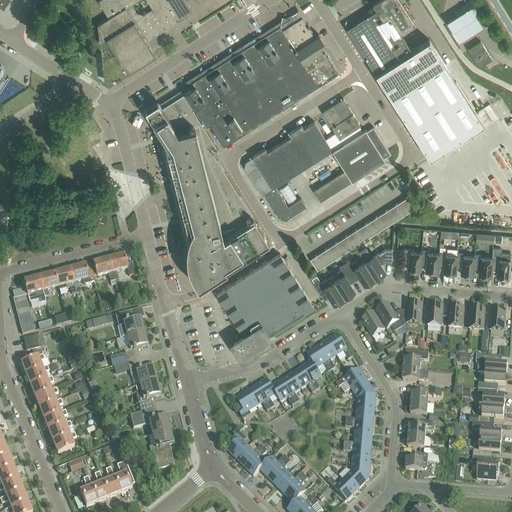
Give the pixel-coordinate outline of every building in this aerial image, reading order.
[(11,0),(0,0),(0,8),(3,10),(9,0),(12,1),(11,0)] [(186,1),(187,0),(198,0),(201,4),(207,0),(99,0),(97,1),(108,18),(97,25),(99,43),(106,39),(127,74),(156,56),(145,40),(164,28),(166,32),(176,26),(175,24),(193,12),(192,10),(186,1)] [(402,117),(436,96),(444,90),(416,47),(411,50),(397,29),(410,21),(396,0),(380,0),(379,1),(382,6),(346,29),(402,117)] [(482,26),(469,7),(446,22),(458,41),(482,26)] [(269,118),(276,113),(317,87),(338,74),(323,51),(327,48),(319,35),(315,37),(310,29),(307,24),(298,10),(286,18),(282,17),(281,21),(221,59),(219,58),(212,63),(212,65),(185,82),(190,89),(184,93),(194,109),(195,109),(206,127),(209,125),(223,147),(269,118)] [(483,46),(470,54),(479,68),(492,60),(483,46)] [(452,104),(462,99),(455,88),(446,93),(452,104)] [(184,93),(161,108),(157,102),(144,110),(147,115),(149,117),(163,139),(188,237),(186,242),(185,247),(185,252),(185,254),(185,257),(186,262),(186,265),(187,268),(188,271),(189,274),(190,276),(192,280),(194,283),(196,286),(198,287),(268,242),(210,150),(215,146),(218,151),(218,150),(192,110),(194,109),(184,93)] [(360,126),(343,99),(343,98),(322,112),(339,139),(360,126)] [(332,151),(314,122),(303,129),(301,125),(288,134),(290,137),(267,152),(264,149),(251,157),(252,158),(258,168),(258,167),(265,178),(268,183),(272,189),(275,187),(332,151)] [(390,154),(373,127),(366,131),(365,129),(332,151),(344,170),(351,181),(385,160),(384,158),(390,154)] [(244,169),(247,174),(258,168),(252,158),(245,162),(244,169)] [(254,185),(265,178),(258,167),(258,168),(247,174),(254,185)] [(339,174),(346,185),(351,181),(344,170),(339,174)] [(474,176),(446,193),(433,173),(415,184),(441,226),(464,211),(470,220),(493,206),(474,176)] [(334,177),(341,188),(346,185),(339,174),(334,177)] [(329,181),(336,192),(341,188),(334,177),(329,181)] [(257,190),(268,183),(265,178),(254,185),(257,190)] [(323,184),(330,195),(336,192),(329,181),(323,184)] [(272,189),(268,183),(257,190),(261,196),(264,194),(272,189)] [(318,187),(325,198),(330,195),(323,184),(318,187)] [(288,207),(275,187),(272,189),(264,194),(279,217),(286,219),(305,207),(305,208),(306,208),(300,199),(288,207)] [(320,202),(325,198),(318,187),(313,191),(320,202)] [(412,195),(406,198),(413,209),(419,206),(412,195)] [(406,198),(401,201),(408,213),(413,209),(406,198)] [(401,201),(396,205),(403,216),(408,213),(401,201)] [(391,208),(398,219),(403,216),(396,205),(391,208)] [(386,211),(393,222),(398,219),(391,208),(386,211)] [(381,214),(388,225),(393,222),(386,211),(381,214)] [(388,225),(381,214),(376,217),(383,229),(388,225)] [(378,232),(383,229),(376,217),(371,221),(378,232)] [(373,235),(378,232),(371,221),(366,224),(373,235)] [(368,238),(373,235),(366,224),(361,227),(368,238)] [(361,227),(356,230),(363,242),(368,238),(361,227)] [(358,245),(363,242),(356,230),(351,234),(358,245)] [(358,245),(351,234),(346,237),(353,248),(358,245)] [(353,248),(346,237),(341,240),(348,251),(353,248)] [(348,251),(341,240),(335,243),(343,254),(348,251)] [(343,254),(335,243),(330,246),(338,258),(343,254)] [(325,250),(332,261),(338,258),(330,246),(325,250)] [(358,252),(364,262),(374,278),(385,271),(378,261),(385,256),(384,262),(391,262),(392,249),(386,249),(372,258),(366,247),(358,252)] [(420,271),(420,265),(421,253),(410,252),(410,250),(403,249),(402,264),(408,264),(408,270),(407,270),(407,271),(420,272),(420,271)] [(500,254),(501,249),(492,249),(492,259),(491,271),(497,272),(496,277),(496,278),(508,279),(509,278),(508,278),(510,261),(510,260),(510,254),(500,254)] [(320,253),(327,264),(332,261),(325,250),(320,253)] [(437,272),(438,267),(437,267),(438,255),(427,254),(427,251),(421,251),(421,253),(420,265),(426,266),(426,271),(425,271),(425,272),(438,273),(438,272),(437,272)] [(455,274),(455,268),(456,256),(445,255),(445,253),(439,252),(438,255),(437,267),(438,267),(444,267),(443,273),(455,274)] [(315,256),(322,267),(327,264),(320,253),(315,256)] [(269,343),(270,338),(315,309),(280,254),(279,254),(216,295),(242,336),(233,342),(232,347),(239,358),(244,359),(269,343)] [(473,270),(474,258),(463,257),(463,254),(456,254),(456,256),(455,268),(461,269),(461,274),(460,274),(460,275),(473,276),(473,275),(473,270)] [(132,263),(126,264),(124,255),(108,259),(114,281),(118,280),(116,273),(127,270),(129,277),(135,275),(132,263)] [(491,271),(492,259),(480,258),(480,256),(474,255),(474,258),(473,270),(479,270),(479,276),(478,276),(491,277),(490,277),(491,271)] [(322,267),(315,256),(310,260),(317,271),(322,267)] [(109,283),(114,281),(108,259),(92,263),(93,266),(89,267),(92,279),(96,278),(107,275),(109,283)] [(343,263),(344,264),(352,277),(357,274),(364,285),(374,278),(364,262),(358,266),(355,261),(351,264),(348,260),(343,263)] [(352,277),(344,264),(343,263),(338,266),(340,269),(336,271),(340,276),(334,280),(344,297),(354,291),(347,280),(352,277)] [(69,270),(76,295),(79,294),(81,292),(79,285),(78,286),(77,283),(82,281),(83,283),(85,284),(93,282),(92,279),(89,267),(85,268),(85,266),(69,270)] [(76,295),(69,270),(54,274),(57,288),(58,291),(68,288),(70,294),(72,296),(76,295)] [(39,278),(44,298),(49,296),(49,293),(47,294),(47,291),(57,288),(54,274),(39,278)] [(333,304),(344,297),(334,280),(327,284),(324,279),(320,281),(317,276),(311,280),(314,284),(313,284),(321,297),(326,293),(333,304)] [(39,278),(23,282),(27,296),(38,293),(39,296),(38,296),(38,299),(44,298),(39,278)] [(8,295),(20,292),(18,285),(6,288),(8,295)] [(12,299),(14,306),(27,303),(25,296),(12,299)] [(27,303),(14,306),(16,312),(28,308),(27,303)] [(392,326),(395,331),(405,324),(407,312),(400,311),(394,315),(387,304),(376,311),(387,329),(392,326)] [(420,326),(422,305),(408,304),(407,324),(420,326)] [(441,327),(443,307),(429,306),(428,326),(441,327)] [(462,329),(463,308),(450,307),(448,328),(462,329)] [(28,308),(16,312),(17,317),(30,314),(28,308)] [(482,331),(484,310),(471,309),(469,330),(482,331)] [(121,339),(127,337),(144,333),(140,319),(133,321),(130,311),(116,315),(119,327),(118,328),(121,339)] [(492,311),(490,338),(503,339),(505,312),(492,311)] [(30,314),(17,317),(19,323),(31,320),(30,314)] [(384,331),(373,314),(362,321),(373,338),(384,331)] [(65,315),(54,318),(56,326),(57,325),(67,323),(65,315)] [(95,328),(108,325),(106,317),(93,321),(95,328)] [(31,320),(19,323),(20,329),(33,326),(31,320)] [(49,321),(38,324),(39,330),(51,327),(49,321)] [(33,326),(20,329),(22,335),(34,332),(33,326)] [(127,337),(129,348),(124,350),(125,355),(125,356),(127,361),(139,357),(137,349),(148,347),(144,333),(127,337)] [(337,335),(327,342),(336,357),(343,353),(348,361),(352,358),(337,335)] [(25,345),(37,342),(36,336),(23,339),(25,345)] [(39,348),(37,342),(25,345),(26,352),(32,350),(39,348)] [(327,342),(317,348),(331,371),(335,369),(330,361),(336,357),(327,342)] [(389,356),(398,351),(393,344),(385,349),(389,356)] [(32,350),(31,351),(33,357),(41,355),(40,348),(39,348),(32,350)] [(306,355),(311,362),(316,370),(322,366),(328,374),(331,371),(317,348),(306,355)] [(403,370),(420,371),(421,361),(428,362),(428,353),(406,351),(405,357),(407,357),(407,359),(404,359),(403,370)] [(464,359),(463,351),(453,352),(453,360),(464,359)] [(485,373),(507,375),(507,365),(495,364),(495,357),(477,355),(476,363),(486,364),(485,373)] [(37,358),(21,364),(26,376),(42,369),(39,362),(44,360),(42,356),(37,358)] [(311,362),(301,369),(316,392),(320,390),(315,381),(321,377),(316,370),(311,362)] [(143,371),(142,368),(141,363),(128,366),(131,377),(137,375),(139,386),(157,382),(153,368),(143,371)] [(47,367),(42,369),(26,376),(30,387),(46,380),(43,373),(48,371),(47,367)] [(301,369),(291,375),(301,390),(307,386),(312,394),(316,392),(301,369)] [(351,390),(366,380),(359,369),(336,384),(338,388),(347,383),(351,390)] [(402,381),(419,382),(420,371),(403,370),(402,381)] [(80,373),(73,375),(75,381),(82,379),(80,373)] [(478,390),(492,391),(493,385),(506,386),(507,375),(485,373),(484,384),(478,384),(478,390)] [(291,375),(281,381),(296,405),(299,402),(294,394),(301,390),(291,375)] [(51,378),(46,380),(30,387),(35,398),(51,392),(48,385),(53,383),(51,378)] [(266,380),(256,387),(271,410),(274,408),(269,399),(275,395),(276,395),(271,388),(266,380)] [(357,400),(376,395),(366,380),(351,390),(357,400)] [(281,381),(271,388),(276,395),(275,395),(280,403),(287,399),(292,407),(296,405),(281,381)] [(82,382),(77,384),(80,392),(85,390),(82,382)] [(139,410),(152,406),(150,399),(161,396),(157,382),(139,386),(136,387),(137,394),(136,396),(139,410)] [(256,387),(246,393),(255,408),(262,404),(267,412),(271,410),(256,387)] [(98,389),(91,392),(94,398),(100,396),(98,389)] [(56,390),(51,392),(35,398),(39,409),(55,403),(52,396),(57,394),(56,390)] [(86,390),(80,393),(84,401),(90,398),(86,390)] [(482,407),(504,409),(505,399),(492,397),(492,391),(478,390),(477,396),(483,397),(482,407)] [(238,412),(241,417),(255,408),(246,393),(235,399),(242,410),(238,412)] [(411,404),(427,405),(428,394),(411,393),(411,404)] [(376,395),(357,400),(356,412),(374,414),(376,395)] [(60,401),(55,403),(39,409),(44,420),(60,414),(57,407),(62,405),(60,401)] [(411,404),(410,415),(427,416),(427,405),(411,404)] [(504,409),(482,407),(481,418),(478,418),(478,424),(490,425),(490,419),(503,420),(504,409)] [(44,420),(48,432),(64,425),(61,418),(66,416),(65,412),(60,414),(44,420)] [(153,412),(141,415),(144,426),(149,425),(152,436),(170,431),(166,417),(155,420),(153,412)] [(373,426),(374,414),(356,412),(355,420),(346,419),(345,423),(373,426)] [(109,414),(102,417),(105,423),(111,421),(109,414)] [(408,437),(425,438),(426,427),(432,428),(432,422),(417,421),(417,427),(409,426),(408,437)] [(69,423),(64,425),(48,432),(53,443),(69,436),(66,429),(71,427),(69,423)] [(355,429),(354,436),(372,438),(373,426),(345,423),(345,428),(355,429)] [(490,425),(478,424),(472,423),(472,430),(480,431),(480,441),(501,443),(502,432),(489,431),(490,425)] [(170,431),(152,436),(155,447),(149,448),(155,471),(174,466),(169,446),(174,445),(170,431)] [(117,432),(110,434),(111,441),(118,439),(117,432)] [(74,434),(69,436),(53,443),(58,454),(73,448),(70,440),(75,438),(74,434)] [(236,460),(249,447),(237,436),(233,440),(236,443),(227,451),(236,460)] [(344,443),(343,447),(371,450),(372,438),(354,436),(353,444),(344,443)] [(425,438),(408,437),(407,448),(424,449),(425,438)] [(501,443),(480,441),(479,451),(473,451),(472,457),(487,459),(487,453),(500,454),(501,443)] [(254,453),(249,447),(236,460),(244,469),(264,449),(261,446),(254,453)] [(108,447),(102,449),(105,456),(111,453),(108,447)] [(370,462),(371,450),(343,447),(343,452),(353,453),(352,460),(370,462)] [(253,477),(260,471),(259,471),(266,464),(265,464),(260,459),(267,452),(264,449),(244,469),(253,477)] [(422,470),(425,471),(426,469),(428,455),(415,454),(415,460),(406,459),(405,470),(422,471),(422,470)] [(0,472),(13,467),(8,456),(0,459),(0,472)] [(259,471),(260,471),(268,479),(287,460),(284,456),(277,463),(272,458),(265,464),(266,464),(259,471)] [(472,457),(472,464),(478,464),(476,481),(496,482),(496,476),(498,477),(499,466),(490,465),(491,459),(487,459),(472,457)] [(67,465),(71,474),(84,470),(80,460),(67,465)] [(268,479),(276,488),(289,475),(284,470),(290,463),(287,460),(268,479)] [(369,480),(370,462),(352,460),(351,472),(369,480)] [(134,485),(125,463),(117,466),(121,476),(114,479),(120,493),(131,489),(130,486),(134,485)] [(0,481),(1,485),(17,479),(13,467),(0,472),(0,481)] [(120,493),(114,479),(110,469),(106,471),(110,480),(103,483),(109,498),(120,493)] [(356,493),(369,480),(351,472),(343,481),(356,493)] [(276,488),(285,496),(304,476),(301,473),(294,480),(289,475),(276,488)] [(109,498),(103,483),(99,474),(95,475),(99,485),(91,488),(97,502),(109,498)] [(285,496),(293,504),(293,505),(300,498),(306,492),(301,486),(307,480),(304,476),(285,496)] [(97,502),(91,488),(88,478),(83,480),(87,489),(80,492),(86,507),(97,502)] [(6,497),(22,491),(17,479),(1,485),(0,485),(0,491),(3,490),(6,497)] [(347,502),(356,493),(343,481),(337,486),(331,479),(327,482),(347,502)] [(11,509),(27,502),(22,491),(6,497),(0,499),(2,504),(8,502),(11,509)] [(287,511),(288,511),(302,511),(315,500),(312,497),(305,503),(300,498),(293,505),(293,504),(287,511)] [(302,511),(313,511),(311,510),(318,503),(315,500),(302,511)] [(30,511),(27,502),(11,509),(7,510),(7,511),(30,511)]
